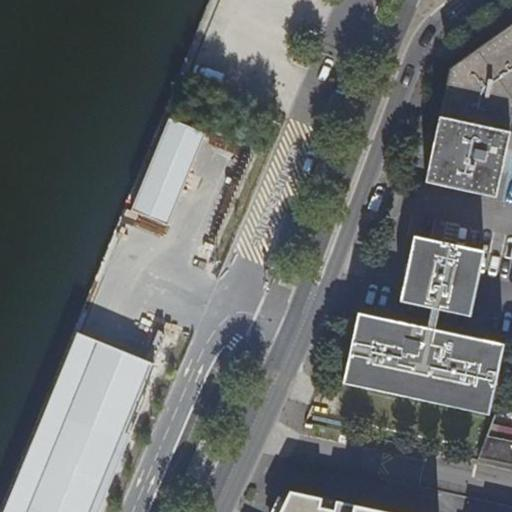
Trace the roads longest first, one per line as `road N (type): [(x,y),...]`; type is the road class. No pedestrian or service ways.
road 1 (secondary): [(297,328),(325,292),(418,50),(464,0)]
road 2 (secondary): [(410,0),(304,284),(297,328)]
road 3 (secondary): [(214,511),(297,328)]
